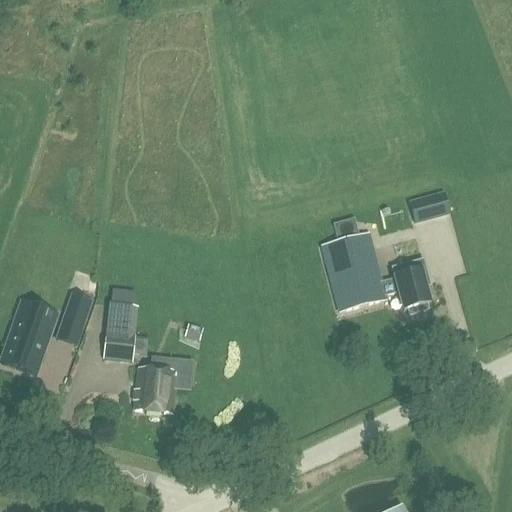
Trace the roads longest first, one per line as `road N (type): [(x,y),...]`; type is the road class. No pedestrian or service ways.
road 1 (unclassified): [(218,502),(511,365)]
road 2 (unclassified): [(218,502),(0,441)]
